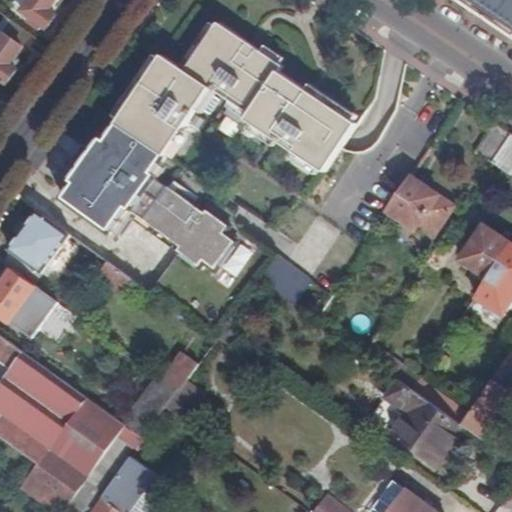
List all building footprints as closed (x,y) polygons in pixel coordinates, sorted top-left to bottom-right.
[(34,0),(26,13),(49,29),(50,30),(60,15),(58,13),(53,10),(59,0),(34,0)] [(58,13),(66,0),(59,0),(53,10),(58,13)] [(511,0),(475,0),(511,24),(511,0)] [(34,36),(40,41),(49,29),(26,13),(18,24),(34,36)] [(26,48),(34,36),(18,24),(15,22),(6,34),(9,36),(26,48)] [(253,115),(282,71),(286,66),(222,23),(189,71),(165,55),(119,125),(168,157),(214,88),(235,103),(253,115)] [(13,65),(26,48),(9,36),(0,48),(0,77),(10,85),(21,70),(13,65)] [(282,71),(253,115),(249,120),(328,173),(361,124),(282,71)] [(246,125),(249,120),(253,115),(235,103),(228,114),(246,125)] [(168,157),(119,125),(110,139),(105,136),(72,182),(77,185),(65,201),(113,236),(132,211),(184,249),(180,254),(202,270),(233,227),(213,212),(206,221),(199,216),(204,210),(158,176),(171,159),(168,157)] [(511,138),(496,163),(511,174),(511,138)] [(213,212),(233,227),(237,222),(238,220),(237,218),(241,213),(222,199),(225,194),(171,159),(158,176),(204,210),(199,216),(206,221),(213,212)] [(413,171),(389,211),(437,241),(462,200),(413,171)] [(14,252),(5,264),(16,272),(37,287),(74,237),(40,212),(12,251),(14,252)] [(187,289),(166,274),(152,294),(198,327),(258,246),(281,257),(241,227),(237,222),(233,227),(202,270),(187,289)] [(490,280),(511,246),(511,244),(486,227),(463,261),(490,280)] [(135,281),(86,246),(79,256),(104,274),(101,277),(126,294),(135,281)] [(258,246),(198,327),(209,336),(218,342),(228,328),(263,281),(281,257),(258,246)] [(511,306),(511,246),(490,280),(478,298),(506,316),(511,306)] [(449,261),(436,253),(427,267),(439,275),(449,261)] [(202,270),(180,254),(166,274),(187,289),(202,270)] [(37,287),(16,272),(2,291),(0,290),(0,314),(13,323),(19,315),(42,333),(62,306),(37,287)] [(0,334),(0,360),(15,371),(0,391),(0,429),(3,432),(1,435),(42,467),(31,482),(41,490),(35,498),(54,511),(95,511),(105,500),(118,482),(128,467),(134,458),(146,442),(121,423),(0,334)] [(191,360),(200,367),(218,342),(209,336),(191,360)] [(375,345),(367,356),(401,381),(415,391),(423,380),(375,345)] [(511,377),(511,356),(495,382),(508,391),(511,386),(511,379),(511,377)] [(143,364),(162,378),(166,372),(147,358),(143,364)] [(186,366),(171,385),(181,393),(195,373),(186,366)] [(133,408),(121,423),(146,442),(170,409),(181,393),(171,385),(163,379),(139,413),(133,408)] [(423,380),(415,391),(465,427),(472,417),(426,384),(423,380)] [(415,391),(401,381),(374,420),(440,468),(468,429),(465,427),(415,391)] [(465,427),(468,429),(483,440),(511,397),(511,394),(508,391),(495,382),(472,417),(465,427)] [(190,511),(197,504),(134,458),(128,467),(154,485),(190,511)] [(154,485),(128,467),(118,482),(143,500),(154,485)] [(134,511),(143,500),(118,482),(105,500),(121,511),(134,511)] [(436,511),(409,492),(395,511),(436,511)] [(352,511),(331,496),(319,511),(352,511)] [(121,511),(105,500),(95,511),(121,511)]
